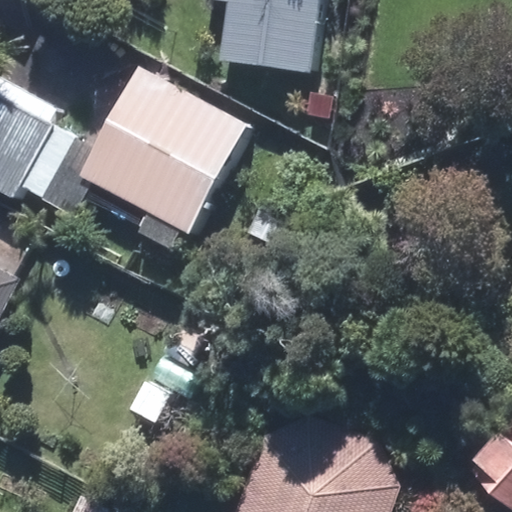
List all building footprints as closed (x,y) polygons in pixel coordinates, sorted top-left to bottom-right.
[(317,72),(326,0),(236,0),(229,60),(317,72)] [(145,70),(88,176),(194,232),(251,125),(145,70)] [(0,267),(0,331),(26,281),(0,267)] [(318,416),(274,439),(247,511),(399,511),(409,488),(388,442),(318,416)] [(511,438),(484,469),(511,494),(511,438)] [(118,511),(123,503),(78,484),(66,511),(118,511)]
